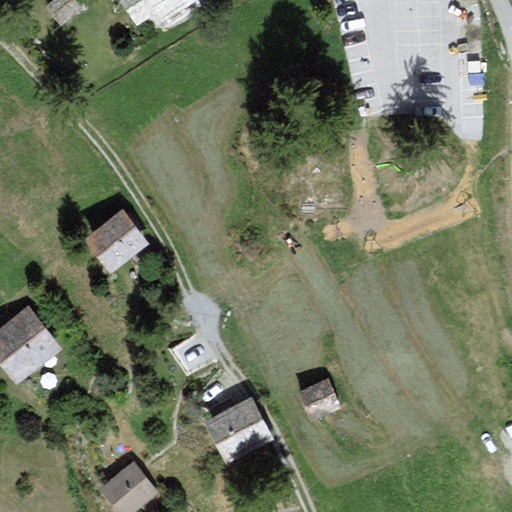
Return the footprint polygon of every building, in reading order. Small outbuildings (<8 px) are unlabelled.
[(72,0),(57,0),(49,7),(62,23),(80,9),(72,0)] [(126,0),(139,19),(156,8),(163,18),(188,0),(126,0)] [(123,212),(87,239),(110,270),(146,243),(134,228),(123,212)] [(29,310),(0,332),(0,358),(17,380),(58,348),(41,326),(29,310)] [(329,381),(303,392),(308,405),(313,416),(339,405),(329,381)] [(249,404),(208,426),(226,459),(255,443),(267,437),(249,404)] [(132,511),(156,493),(133,465),(103,490),(121,511),(132,511)]
